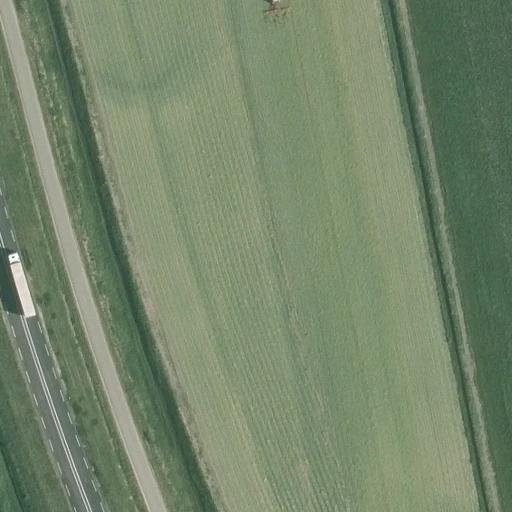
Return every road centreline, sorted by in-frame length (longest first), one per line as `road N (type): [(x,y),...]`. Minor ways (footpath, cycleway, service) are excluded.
road 1 (unclassified): [(162,511),(66,230),(5,0)]
road 2 (primary): [(0,233),(91,511)]
